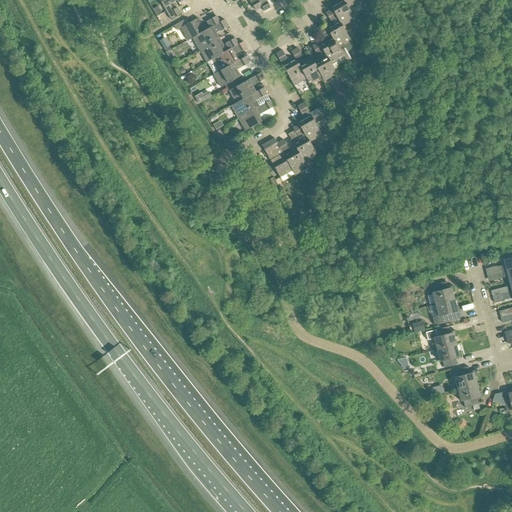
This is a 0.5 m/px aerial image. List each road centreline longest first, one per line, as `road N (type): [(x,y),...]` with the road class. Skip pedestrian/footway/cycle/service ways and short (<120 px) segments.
road 1 (unclassified): [(259,57),(287,107),(283,123),(228,156),(220,176),(277,267),(295,331),(367,364),(439,445),(511,435)]
road 2 (motorway): [(278,511),(131,330),(0,132)]
road 3 (motorway): [(0,180),(121,359),(245,511)]
